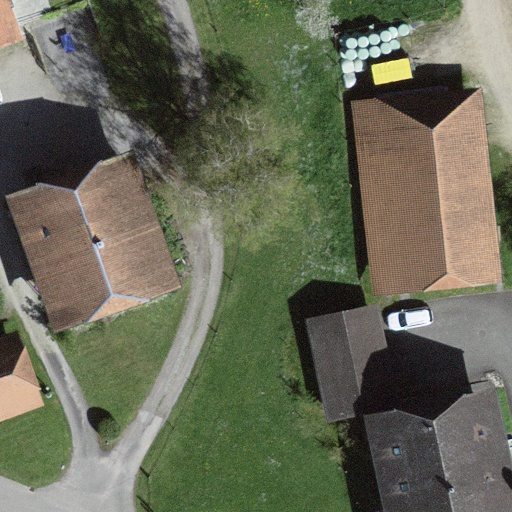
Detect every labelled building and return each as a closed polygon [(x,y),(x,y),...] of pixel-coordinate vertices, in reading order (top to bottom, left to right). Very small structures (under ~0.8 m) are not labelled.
[(0,0),(0,29),(12,25),(2,0),(0,0)] [(458,110),(361,124),(379,275),(478,264),(474,227),(496,225),(488,150),(466,152),(458,110)] [(114,175),(31,205),(66,307),(149,275),(114,175)] [(333,412),(392,399),(373,311),(314,323),(333,412)] [(6,348),(0,349),(0,407),(24,399),(6,348)] [(406,511),(499,511),(475,406),(387,427),(406,511)]
